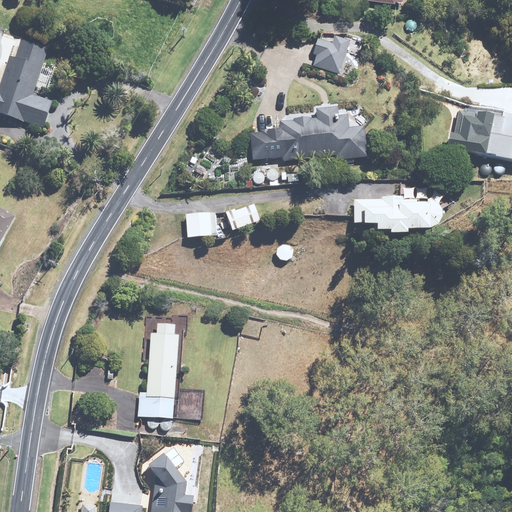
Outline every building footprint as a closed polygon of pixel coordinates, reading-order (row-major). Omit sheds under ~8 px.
[(48,50),(15,40),(0,89),(0,116),(46,130),(54,103),(34,97),(48,50)] [(339,76),(349,45),(333,40),(332,45),(317,40),(313,56),(316,57),(313,68),(339,76)] [(260,134),(250,135),(252,162),(282,159),(282,162),(336,157),(336,162),(346,161),(346,164),(353,163),(353,160),(367,159),(364,128),(348,129),(347,116),(338,117),(337,108),(315,110),(316,120),(310,120),(310,119),(293,121),(293,122),(279,123),(279,130),(260,132),(260,134)] [(454,136),(449,135),(446,150),(485,158),(485,156),(511,161),(511,122),(493,118),(475,114),(475,115),(475,111),(467,109),(466,114),(458,112),(454,136)] [(277,170),(251,176),(254,188),(280,181),(277,170)] [(381,201),(354,201),(354,225),(363,225),(363,227),(376,227),(376,233),(393,233),(392,236),(407,237),(407,233),(429,233),(429,230),(437,227),(441,220),(441,212),(438,205),(431,201),(428,206),(418,206),(418,201),(402,201),(402,199),(381,199),(381,201)] [(0,242),(14,214),(0,206),(0,242)] [(234,211),(225,214),(232,232),(259,223),(253,206),(234,213),(234,211)] [(215,214),(185,216),(187,240),(216,238),(215,214)] [(284,263),(285,262),(286,262),(287,262),(288,262),(289,261),(290,260),(291,259),(292,258),(292,256),(292,255),(292,253),(292,252),(292,251),(291,250),(290,248),(289,248),(288,247),(286,246),(285,246),(283,246),(282,247),(281,247),(280,248),(278,249),(278,250),(277,251),(276,252),(276,254),(276,255),(276,257),(277,258),(278,259),(279,260),(280,261),(281,262),(282,262),(284,263)] [(156,335),(151,335),(146,394),(139,394),(137,419),(172,421),(178,337),(174,336),(175,326),(157,325),(156,335)] [(203,417),(204,394),(186,393),(185,416),(203,417)] [(184,498),(186,485),(163,455),(148,467),(155,478),(150,511),(190,511),(192,500),(184,498)] [(141,511),(142,508),(110,503),(108,511),(141,511)]
